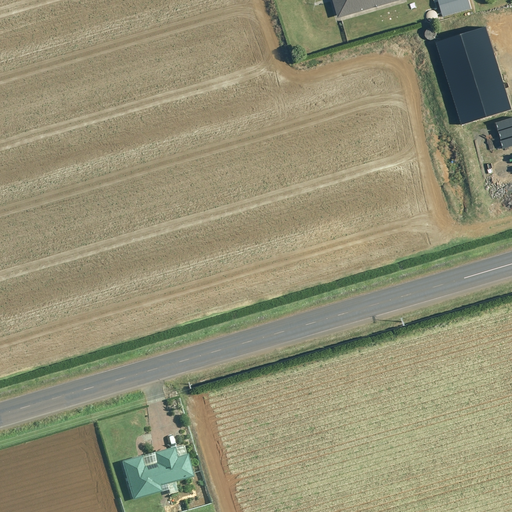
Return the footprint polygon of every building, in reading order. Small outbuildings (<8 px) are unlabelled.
[(329,0),(333,18),(401,2),(400,0),(329,0)] [(468,0),(431,0),(440,21),(472,9),(468,0)] [(511,1),(484,11),(497,50),(511,44),(511,1)] [(481,26),(430,42),(457,126),(508,110),(481,26)] [(141,455),(121,460),(131,499),(164,490),(159,481),(194,472),(187,445),(158,453),(161,465),(144,469),(141,455)]
